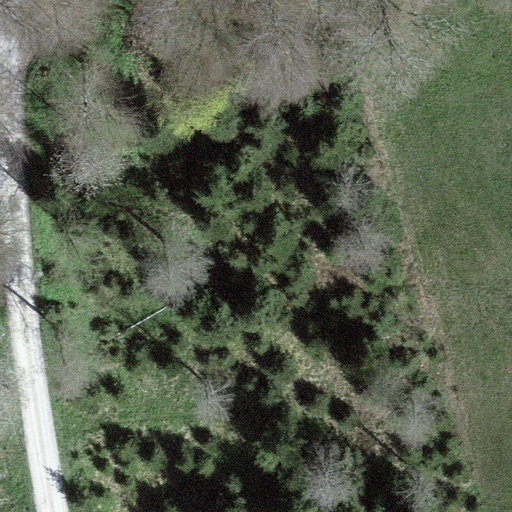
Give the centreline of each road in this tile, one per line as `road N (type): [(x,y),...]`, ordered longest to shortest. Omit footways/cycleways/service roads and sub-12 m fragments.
road 1 (track): [(15,182),(58,511)]
road 2 (track): [(7,4),(15,182)]
